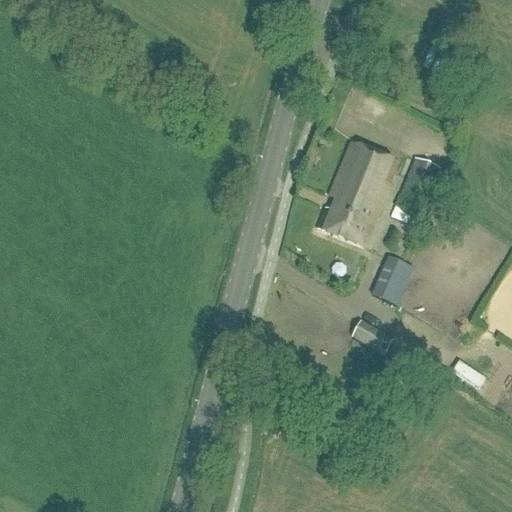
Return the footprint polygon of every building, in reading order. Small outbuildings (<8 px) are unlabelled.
[(329,213),(325,211),(317,233),(364,252),(399,167),(352,148),(330,200),(334,202),(329,213)] [(421,219),(440,172),(414,160),(395,209),(421,219)] [(396,250),(400,240),(391,236),(387,247),(396,250)] [(396,311),(413,272),(388,260),(370,299),(396,311)] [(352,341),(376,355),(384,359),(393,343),(360,325),(352,341)] [(408,359),(393,385),(423,403),(439,377),(408,359)]
